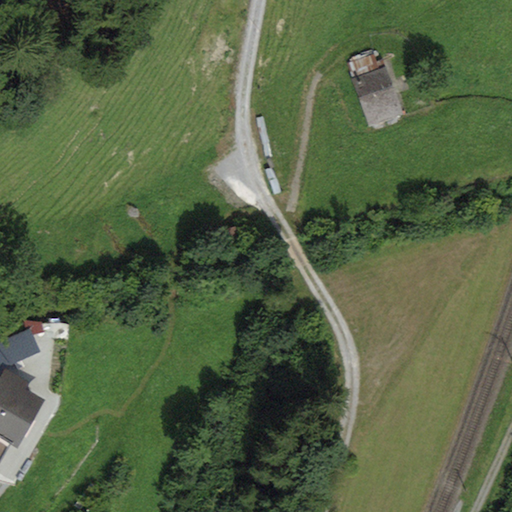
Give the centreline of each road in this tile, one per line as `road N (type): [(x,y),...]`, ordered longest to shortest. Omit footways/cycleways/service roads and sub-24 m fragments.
road 1 (track): [(258,0),(242,109),(247,148),(327,305),(352,375),(352,408),(321,511)]
road 2 (track): [(392,43),(336,55),(321,70),(310,90),(286,231)]
